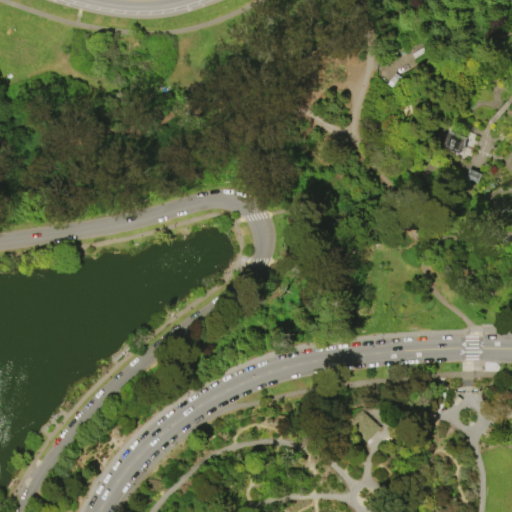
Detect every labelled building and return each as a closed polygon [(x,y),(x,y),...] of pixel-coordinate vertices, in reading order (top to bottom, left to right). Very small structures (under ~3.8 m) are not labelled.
[(386,84),(395,89),(402,78),(393,72),(386,84)] [(447,146),(451,135),(462,139),(458,150),(447,146)] [(464,178),(470,181),(477,184),(481,174),(475,171),(468,168),(464,178)] [(456,396),(453,402),(457,405),(461,400),(456,396)] [(348,426),(362,411),(380,428),(367,443),(348,426)]
